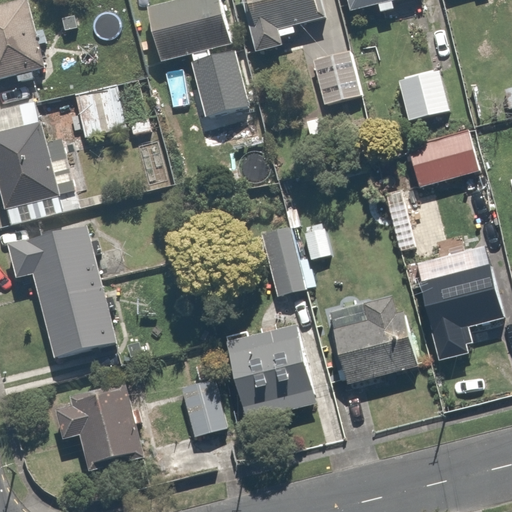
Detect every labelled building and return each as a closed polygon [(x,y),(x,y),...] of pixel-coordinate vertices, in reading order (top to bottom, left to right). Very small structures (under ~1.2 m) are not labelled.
[(228,0),(201,0),(151,14),(164,63),(240,42),(228,0)] [(328,21),(323,0),(246,0),(259,53),(287,46),(283,31),(328,21)] [(399,4),(413,0),(345,0),(351,18),(381,9),(383,16),(401,11),(399,4)] [(34,5),(0,15),(0,86),(55,69),(34,5)] [(354,48),(313,59),(327,114),(369,103),(354,48)] [(442,71),(398,82),(409,126),(453,115),(442,71)] [(120,90),(76,99),(85,142),(130,133),(120,90)] [(72,144),(50,149),(46,129),(39,102),(0,110),(0,186),(10,229),(18,227),(88,211),(72,144)] [(409,147),(420,191),(484,176),(473,131),(409,147)] [(312,259),(313,264),(335,259),(327,227),(305,232),(312,259)] [(301,262),(292,228),(262,236),(278,300),(320,289),(313,264),(312,259),(301,262)] [(96,229),(9,249),(19,289),(35,285),(55,368),(124,352),(96,229)] [(474,329),(511,318),(511,307),(495,244),(415,265),(439,361),(480,350),(474,329)] [(396,301),(321,323),(340,392),(428,367),(413,314),(401,318),(396,301)] [(303,324),(227,343),(247,421),(324,402),(303,324)] [(220,379),(182,389),(195,439),(233,429),(220,379)] [(151,458),(131,382),(57,401),(69,447),(81,443),(89,474),(151,458)]
